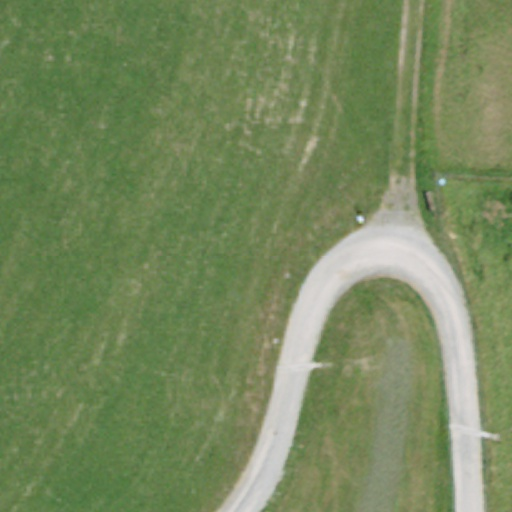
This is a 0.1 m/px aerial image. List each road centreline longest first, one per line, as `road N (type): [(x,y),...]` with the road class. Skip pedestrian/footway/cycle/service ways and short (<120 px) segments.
road 1 (residential): [(470,511),(459,329),(435,274),(394,248),(354,257),(319,295),(267,466),(239,511)]
road 2 (track): [(425,0),(414,167),(394,248)]
